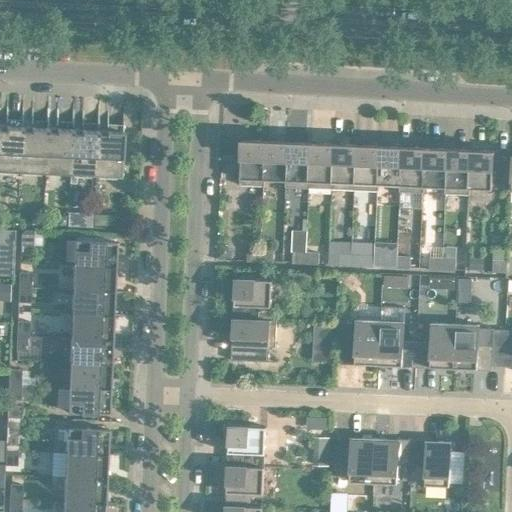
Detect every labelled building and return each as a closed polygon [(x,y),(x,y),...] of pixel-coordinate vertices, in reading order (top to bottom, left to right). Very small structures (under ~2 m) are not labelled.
[(0,171),(20,172),(22,130),(23,130),(23,127),(6,126),(6,129),(0,128),(0,171)] [(20,172),(45,173),(47,131),(48,131),(48,128),(31,127),(31,130),(23,130),(22,130),(20,172)] [(45,173),(70,175),(72,132),(73,132),(74,130),(56,129),(56,131),(48,131),(47,131),(45,173)] [(70,175),(95,176),(97,133),(99,133),(99,131),(81,130),(81,133),(73,132),(72,132),(70,175)] [(97,133),(95,176),(121,177),(124,132),(107,131),(106,134),(99,133),(97,133)] [(240,185),(264,186),(266,141),(242,140),(240,185)] [(286,187),(287,187),(288,142),(266,141),(264,186),(265,186),(265,180),(286,181),(286,187)] [(222,154),(235,155),(236,142),(223,142),(222,154)] [(287,187),(309,188),(311,143),(288,142),(287,187)] [(309,188),(332,189),(334,144),(311,143),(309,188)] [(332,189),(355,190),(357,145),(334,144),(332,189)] [(355,190),(378,191),(380,146),(357,145),(355,190)] [(400,192),(402,147),(380,146),(378,191),(379,191),(379,185),(400,186),(400,192)] [(400,192),(423,193),(425,148),(402,147),(400,192)] [(445,194),(446,194),(448,149),(425,148),(423,193),(424,193),(424,187),(445,188),(445,194)] [(446,194),(469,195),(471,150),(448,149),(446,194)] [(471,150),(469,195),(470,195),(470,189),(492,190),(494,152),(495,152),(495,151),(471,150)] [(94,215),(94,225),(104,226),(104,215),(94,215)] [(59,216),(58,226),(68,226),(68,217),(59,216)] [(25,231),(21,234),(20,246),(33,246),(33,231),(25,231)] [(75,240),(74,265),(116,267),(117,242),(75,240)] [(219,245),(219,257),(231,258),(231,249),(227,245),(219,245)] [(246,261),(260,262),(260,251),(247,250),(246,261)] [(260,251),(260,262),(273,262),(274,251),(260,251)] [(292,263),(305,264),(306,253),(292,252),(292,263)] [(306,253),(305,264),(319,264),(319,253),(306,253)] [(329,254),(329,265),(338,265),(338,254),(329,254)] [(338,265),(351,266),(351,255),(338,254),(338,265)] [(351,255),(351,266),(364,266),(365,255),(351,255)] [(365,255),(364,266),(374,267),(374,256),(365,255)] [(383,267),(397,268),(397,257),(384,256),(383,267)] [(397,257),(397,268),(410,268),(410,257),(397,257)] [(429,269),(442,270),(443,259),(429,258),(429,269)] [(470,258),(470,270),(483,270),(483,258),(470,258)] [(443,259),(442,270),(456,270),(456,259),(443,259)] [(492,272),(506,272),(507,261),(493,261),(492,272)] [(0,262),(0,275),(13,276),(14,263),(0,262)] [(74,265),(73,290),(115,291),(116,267),(74,265)] [(19,273),(18,288),(30,288),(31,273),(19,273)] [(384,275),(383,286),(395,286),(395,275),(384,275)] [(236,279),(234,319),(275,321),(275,320),(275,307),(271,307),(272,280),(236,279)] [(459,279),(459,291),(471,291),(471,279),(459,279)] [(10,285),(0,284),(0,300),(10,301),(10,285)] [(30,288),(18,288),(18,302),(30,303),(30,288)] [(73,290),(72,314),(114,316),(115,291),(73,290)] [(72,314),(71,338),(113,340),(114,316),(72,314)] [(275,321),(234,319),(232,360),(269,362),(269,347),(275,347),(277,321),(275,320),(275,321)] [(340,363),(379,365),(380,321),(357,320),(357,323),(342,323),(340,363)] [(17,321),(16,336),(28,337),(29,322),(17,321)] [(379,365),(416,367),(417,342),(403,341),(404,322),(380,321),(379,365)] [(416,367),(454,368),(456,324),(432,323),(431,342),(417,342),(416,367)] [(456,324),(454,368),(492,370),(494,329),(479,328),(479,325),(456,324)] [(28,337),(16,336),(15,351),(27,352),(28,337)] [(71,338),(70,363),(112,364),(113,340),(71,338)] [(70,363),(69,387),(111,389),(112,364),(70,363)] [(21,385),(21,370),(10,370),(10,385),(21,385)] [(111,389),(69,387),(68,412),(110,414),(111,389)] [(19,395),(7,394),(7,409),(19,410),(19,395)] [(7,426),(7,441),(19,441),(19,426),(7,426)] [(229,426),(228,466),(264,468),(264,467),(252,466),(253,453),(265,454),(266,427),(229,426)] [(67,428),(66,453),(108,455),(109,430),(67,428)] [(350,482),(373,483),(375,439),(337,437),(336,462),(351,463),(350,482)] [(398,465),(411,465),(412,465),(413,441),(375,439),(373,483),(397,484),(398,465)] [(412,465),(411,465),(410,481),(425,482),(425,485),(449,486),(451,442),(413,441),(412,465)] [(18,451),(6,450),(5,465),(18,466),(18,459),(18,452),(18,451)] [(66,453),(65,477),(107,479),(108,455),(66,453)] [(314,454),(314,465),(329,465),(329,454),(314,454)] [(228,466),(226,506),(262,508),(262,507),(250,506),(251,493),(263,494),(264,468),(228,466)] [(65,477),(64,502),(106,503),(107,479),(65,477)] [(10,484),(10,499),(22,500),(22,485),(10,484)] [(21,511),(22,500),(10,499),(9,511),(21,511)] [(64,502),(63,511),(105,511),(106,503),(64,502)]
